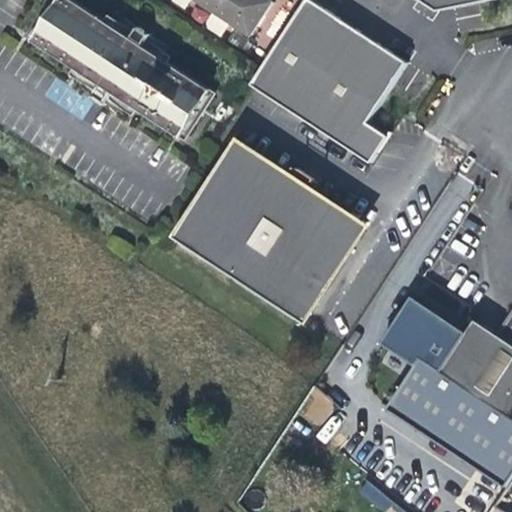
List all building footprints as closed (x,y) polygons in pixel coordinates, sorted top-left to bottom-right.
[(55,0),(31,38),(78,69),(80,65),(38,37),(61,0),(66,0),(106,26),(109,21),(75,0),(55,0)] [(66,0),(61,0),(38,37),(80,65),(144,106),(186,134),(211,95),(169,67),(106,26),(66,0)] [(217,0),(258,27),(275,0),(217,0)] [(308,0),(261,73),(253,85),(373,164),(390,136),(370,123),(409,63),(313,0),(308,0)] [(421,0),(439,11),(489,0),(421,0)] [(109,21),(106,26),(169,67),(172,63),(175,57),(150,40),(154,34),(142,26),(138,32),(112,16),(109,21)] [(248,41),(254,32),(240,22),(234,32),(248,41)] [(218,94),(172,63),(169,67),(211,95),(186,134),(144,106),(141,110),(187,141),(218,94)] [(141,110),(144,106),(80,65),(78,69),(74,75),(100,92),(96,97),(108,104),(111,99),(137,116),(141,110)] [(270,168),(241,149),(185,233),(176,237),(310,325),(310,315),(366,231),(336,211),(335,213),(312,197),(323,179),(304,167),(292,185),(269,170),(270,168)] [(472,330),(444,372),(511,417),(511,314),(499,334),(479,320),(472,330)] [(385,509),(391,498),(365,484),(359,495),(385,509)]
